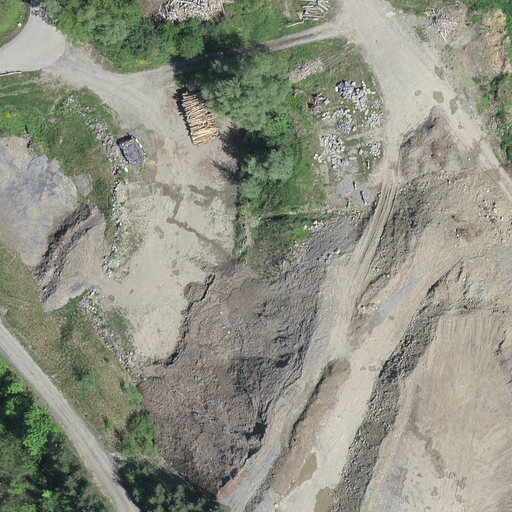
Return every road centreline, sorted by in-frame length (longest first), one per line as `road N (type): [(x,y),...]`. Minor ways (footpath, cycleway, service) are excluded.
road 1 (track): [(42,42),(117,91),(146,123),(183,289)]
road 2 (track): [(117,91),(297,38),(367,27)]
road 3 (track): [(130,511),(0,327)]
road 4 (track): [(351,0),(448,168)]
